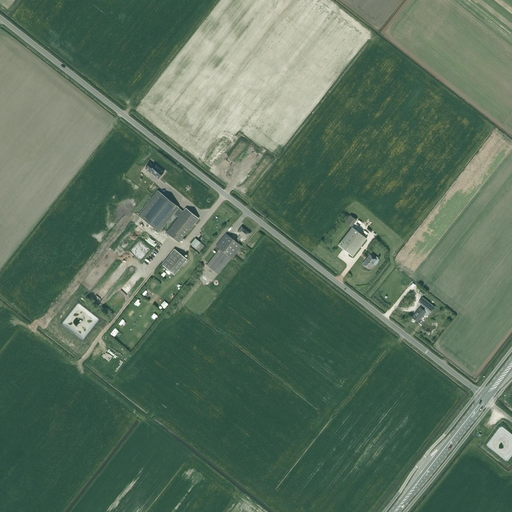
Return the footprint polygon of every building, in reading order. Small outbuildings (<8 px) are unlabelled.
[(159,179),(164,172),(155,165),(154,166),(150,163),(146,169),(151,173),(159,179)] [(174,212),(179,217),(184,211),(159,191),(139,215),(159,231),(174,212)] [(186,208),(184,211),(179,217),(167,232),(179,242),(198,219),(186,208)] [(350,215),(345,221),(352,226),(356,220),(350,215)] [(236,241),(238,243),(241,238),(245,241),(250,233),(242,227),(238,232),(241,234),(236,241)] [(352,227),(338,245),(353,256),(367,238),(352,227)] [(242,246),(238,243),(236,241),(226,233),(216,246),(220,249),(207,265),(219,275),(231,258),(232,259),(242,246)] [(196,239),(191,244),(196,248),(201,243),(196,239)] [(175,249),(162,265),(174,275),(187,260),(175,249)] [(370,254),(363,264),(369,269),(371,266),(372,266),(374,264),(375,265),(378,261),(378,259),(377,257),(376,256),(374,258),(370,254)] [(420,307),(412,318),(418,323),(428,310),(431,313),(435,307),(422,297),(418,302),(425,308),(424,310),(420,307)]
